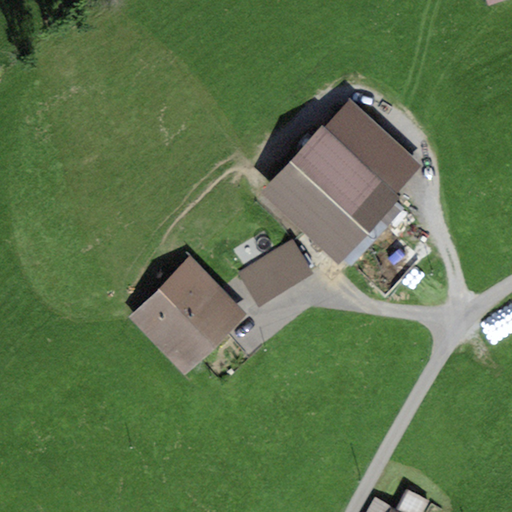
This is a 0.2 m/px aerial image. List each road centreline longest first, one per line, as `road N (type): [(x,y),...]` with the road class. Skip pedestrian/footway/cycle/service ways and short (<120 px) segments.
road 1 (track): [(350,511),(470,317),(511,286)]
road 2 (track): [(422,206),(470,317)]
